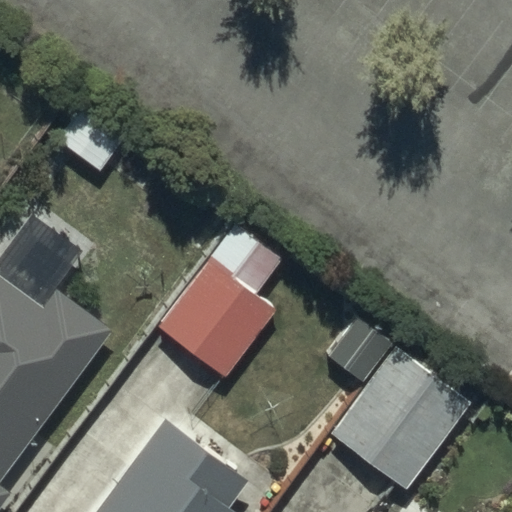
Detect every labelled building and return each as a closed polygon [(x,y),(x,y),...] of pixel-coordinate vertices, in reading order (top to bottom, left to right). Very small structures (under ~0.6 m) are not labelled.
[(79,100),(53,133),(97,166),(122,132),(79,100)] [(86,241),(32,202),(0,244),(0,493),(6,485),(0,480),(0,467),(109,322),(54,282),(86,241)] [(229,214),(153,320),(222,370),(271,303),(250,288),(277,250),(229,214)] [(362,377),(391,338),(355,311),(326,351),(362,377)] [(466,398),(396,345),(331,431),(401,484),(466,398)] [(162,411),(86,511),(236,511),(219,499),(241,471),(162,411)] [(346,511),(330,500),(321,511),(346,511)]
